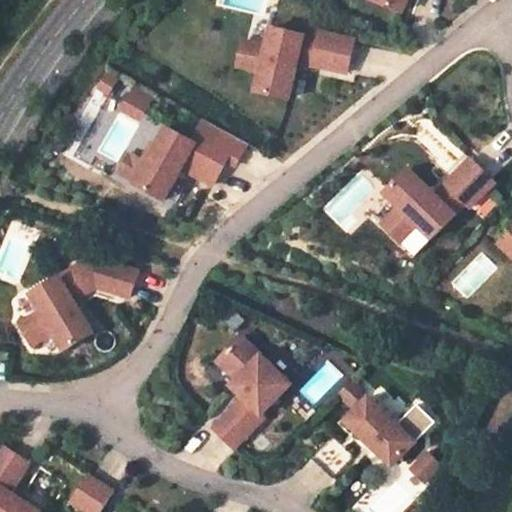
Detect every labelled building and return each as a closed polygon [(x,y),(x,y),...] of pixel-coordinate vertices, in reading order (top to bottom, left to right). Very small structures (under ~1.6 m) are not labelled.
[(375,0),(403,10),(406,2),(406,0),(375,0)] [(350,58),(354,40),(320,33),(319,40),(270,30),(266,49),(248,45),(247,48),(242,52),(240,61),(243,66),(242,70),(261,73),(257,93),(289,100),(297,63),(347,74),(350,58)] [(248,45),(243,44),(237,69),(242,70),(243,66),(240,61),(242,52),(247,48),(248,45)] [(132,84),(119,108),(140,119),(153,96),(132,84)] [(230,155),(170,122),(151,158),(146,156),(133,180),(166,198),(183,166),(215,183),(219,175),(230,155)] [(433,238),(467,202),(472,207),(496,182),(482,168),(471,158),(436,194),(409,168),(386,192),(400,206),(387,220),(389,222),(387,228),(397,237),(403,236),(405,238),(418,224),(433,238)] [(387,228),(389,222),(387,220),(382,224),(401,242),(405,238),(403,236),(397,237),(387,228)] [(511,252),(511,229),(500,241),(511,252)] [(135,291),(141,275),(108,264),(98,289),(132,301),(135,291)] [(94,337),(74,304),(90,294),(76,271),(33,296),(43,314),(28,323),(30,327),(29,334),(32,338),(38,340),(40,345),(56,336),(66,353),(94,337)] [(30,327),(28,323),(23,326),(35,348),(40,345),(38,340),(32,338),(29,334),(30,327)] [(266,412),(294,382),(244,335),(220,360),(240,379),(234,384),(248,396),(218,427),(227,436),(239,448),(269,415),(266,412)] [(397,424),(369,396),(346,420),(391,466),(418,439),(401,421),(397,424)] [(331,478),(354,456),(332,434),(309,456),(319,466),(331,478)] [(425,483),(443,465),(427,448),(408,467),(425,483)] [(41,511),(15,495),(34,465),(20,457),(10,450),(0,464),(0,511),(41,511)] [(88,511),(107,511),(119,494),(103,484),(92,477),(76,504),(88,511)]
